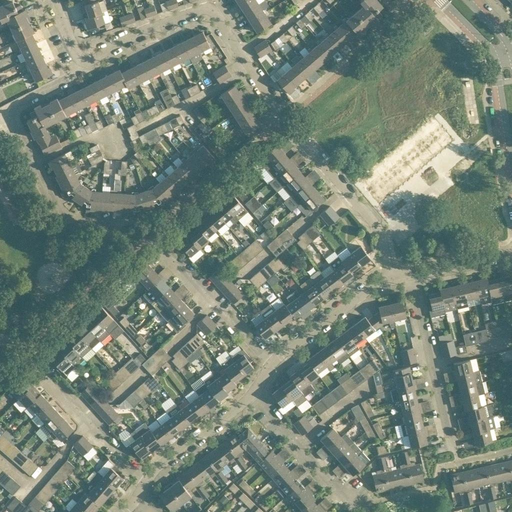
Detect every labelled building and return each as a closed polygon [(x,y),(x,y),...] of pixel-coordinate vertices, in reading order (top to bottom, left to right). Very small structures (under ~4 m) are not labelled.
[(84,18),(86,18),(104,11),(108,10),(104,0),(99,0),(98,1),(85,5),(80,7),(84,18)] [(241,8),(244,13),(258,4),(256,0),(243,0),(236,5),(239,9),(241,8)] [(358,0),(364,5),(365,4),(377,18),(381,14),(378,10),(383,6),(377,0),(358,0)] [(6,18),(11,28),(28,20),(26,16),(28,15),(25,8),(23,10),(20,4),(15,6),(13,1),(3,6),(2,4),(0,5),(0,21),(2,20),(6,18)] [(245,19),(248,24),(267,12),(265,9),(263,10),(258,4),(244,13),(248,18),(245,19)] [(317,4),(313,7),(319,14),(320,16),(325,13),(323,10),(317,4)] [(364,5),(356,12),(368,26),(372,23),(374,25),(379,20),(377,18),(365,4),(364,5)] [(152,15),(149,7),(144,9),(147,17),(152,15)] [(104,11),(86,18),(87,21),(85,22),(88,29),(105,23),(102,16),(105,15),(104,11)] [(309,11),(304,15),(310,21),(314,18),(309,11)] [(267,12),(248,24),(251,28),(254,27),(257,32),(271,23),(266,16),(269,15),(267,12)] [(356,12),(346,20),(359,35),(365,30),(364,29),(368,26),(356,12)] [(119,18),(122,26),(127,24),(124,16),(119,18)] [(344,23),(338,28),(349,40),(357,33),(359,35),(346,20),(344,18),(342,20),(344,23)] [(300,19),(296,22),(301,29),(305,25),(300,19)] [(11,28),(16,39),(17,40),(32,33),(34,31),(31,24),(30,25),(28,20),(11,28)] [(421,30),(425,34),(432,28),(428,24),(421,30)] [(335,30),(329,35),(340,48),(349,40),(338,28),(336,25),(333,28),(335,30)] [(291,26),(287,30),(292,36),(297,32),(291,26)] [(203,32),(192,37),(200,52),(201,54),(204,53),(203,50),(210,46),(203,32)] [(16,39),(14,40),(14,41),(15,44),(18,43),(21,50),(36,43),(32,33),(17,40),(16,39)] [(326,37),(321,42),(331,55),(340,48),(329,35),(327,33),(324,35),(326,37)] [(283,34),(278,37),(284,43),(288,40),(283,34)] [(192,37),(182,42),(190,57),(191,59),(194,58),(193,55),(200,52),(192,37)] [(265,40),(254,47),(260,57),(272,50),(265,40)] [(275,40),(271,43),(270,43),(275,50),(279,47),(275,40)] [(318,45),(312,50),(323,62),(331,55),(321,42),(319,40),(316,43),(318,45)] [(182,42),(172,47),(180,62),(181,65),(184,63),(182,61),(190,57),(182,42)] [(21,50),(19,51),(20,54),(23,53),(26,60),(41,53),(36,43),(21,50)] [(172,47),(162,52),(170,67),(171,70),(174,68),(172,66),(180,62),(172,47)] [(309,52),(303,57),(314,70),(323,62),(312,50),(310,47),(307,50),(309,52)] [(162,52),(152,57),(159,72),(161,75),(163,74),(162,71),(170,67),(162,52)] [(26,60),(23,61),(24,62),(25,65),(28,63),(31,70),(31,71),(46,64),(41,53),(26,60)] [(300,60),(294,65),(305,77),(314,70),(303,57),(301,55),(298,57),(300,60)] [(152,57),(142,63),(149,78),(150,80),(151,80),(153,79),(152,76),(159,73),(159,72),(152,57)] [(287,62),(279,69),(281,72),(284,70),(286,72),(297,85),(305,77),(294,65),(293,62),(290,65),(287,62)] [(142,63),(131,68),(139,83),(140,85),(143,84),(142,81),(149,78),(142,63)] [(31,70),(28,72),(30,75),(32,74),(36,81),(48,76),(52,73),(49,66),(48,67),(46,64),(31,71),(31,70)] [(225,66),(225,65),(213,73),(216,78),(228,70),(225,66)] [(131,68),(121,73),(130,90),(133,89),(132,86),(139,83),(131,68)] [(120,69),(109,75),(117,89),(118,92),(122,90),(120,88),(127,84),(121,73),(120,69)] [(297,85),(286,72),(284,70),(281,72),(279,69),(270,77),(274,83),(277,80),(289,94),(295,89),(293,88),(297,85)] [(231,75),(228,70),(216,78),(219,82),(220,83),(231,75)] [(109,75),(99,80),(106,95),(107,95),(108,97),(111,95),(110,93),(117,89),(109,75)] [(99,80),(89,85),(96,100),(98,102),(101,101),(100,98),(106,95),(99,80)] [(197,84),(192,86),(196,94),(200,91),(197,84)] [(89,85),(78,90),(86,105),(88,108),(91,106),(90,103),(96,100),(89,85)] [(222,103),(224,106),(243,94),(240,89),(238,90),(235,85),(221,94),(225,101),(222,103)] [(196,94),(192,86),(187,89),(191,96),(196,94)] [(175,104),(172,97),(171,97),(167,88),(159,92),(168,108),(175,104)] [(78,90),(68,96),(75,110),(76,110),(77,113),(81,111),(79,108),(86,105),(78,90)] [(229,107),(233,114),(247,105),(244,100),(246,98),(243,94),(224,106),(226,109),(229,107)] [(176,95),(172,97),(175,104),(180,102),(176,95)] [(59,100),(58,101),(65,116),(66,115),(67,118),(70,116),(69,114),(69,113),(75,110),(68,96),(59,100)] [(65,116),(56,98),(50,101),(51,103),(42,107),(41,104),(34,108),(35,110),(30,113),(33,118),(27,120),(32,130),(31,130),(35,138),(36,137),(45,154),(62,146),(56,135),(51,138),(45,126),(65,116)] [(161,102),(156,105),(160,112),(165,109),(161,102)] [(156,105),(151,107),(155,115),(160,112),(156,105)] [(235,122),(237,125),(256,113),(253,108),(250,109),(247,105),(233,114),(237,120),(235,122)] [(155,115),(151,107),(146,110),(150,117),(155,115)] [(193,111),(202,122),(203,124),(206,121),(207,120),(197,107),(193,111)] [(139,108),(134,111),(136,115),(140,122),(145,120),(139,108)] [(89,124),(84,126),(87,133),(88,134),(93,131),(98,128),(95,122),(90,113),(84,115),(89,124)] [(111,115),(114,122),(114,123),(119,120),(115,113),(111,115)] [(256,113),(237,125),(239,128),(241,126),(246,133),(260,124),(256,119),(259,117),(256,113)] [(114,122),(111,115),(110,114),(105,116),(109,125),(114,122)] [(136,115),(131,117),(134,124),(135,125),(140,122),(136,115)] [(180,115),(170,120),(174,128),(184,122),(180,115)] [(95,122),(98,128),(98,130),(103,127),(100,120),(95,122)] [(202,122),(198,126),(204,134),(205,134),(212,129),(206,121),(203,124),(202,122)] [(165,123),(158,127),(162,134),(168,130),(165,123)] [(134,124),(127,128),(129,133),(136,129),(137,129),(135,125),(134,124)] [(83,125),(78,128),(82,135),(87,133),(84,126),(83,125)] [(73,130),(76,135),(77,138),(82,135),(78,128),(73,130)] [(155,128),(144,133),(148,141),(159,135),(155,128)] [(132,141),(139,137),(139,136),(137,132),(129,136),(132,141)] [(139,136),(139,137),(142,143),(148,141),(144,133),(139,136)] [(208,146),(212,150),(218,145),(214,140),(208,146)] [(97,144),(91,147),(89,148),(91,153),(99,149),(97,144)] [(258,160),(266,169),(285,153),(277,144),(258,160)] [(195,148),(192,151),(205,165),(208,162),(209,164),(215,159),(203,145),(197,150),(195,148)] [(218,145),(212,150),(215,154),(221,149),(218,145)] [(99,149),(91,153),(93,156),(94,158),(102,154),(99,149)] [(138,150),(134,154),(139,160),(143,157),(138,150)] [(65,154),(49,161),(52,168),(54,168),(56,172),(74,164),(72,159),(74,158),(70,151),(65,154)] [(184,157),(183,158),(196,173),(205,165),(192,151),(190,152),(192,155),(186,160),(184,157)] [(266,169),(274,178),(293,162),(285,153),(266,169)] [(104,158),(102,154),(94,158),(93,156),(88,159),(92,166),(102,161),(104,158)] [(175,165),(174,166),(186,181),(196,173),(183,158),(181,160),(183,162),(177,167),(175,165)] [(106,159),(104,162),(104,173),(112,174),(112,168),(109,168),(110,160),(106,159)] [(126,161),(122,161),(121,169),(118,169),(118,174),(126,175),(127,164),(126,161)] [(283,186),(288,182),(300,171),(293,162),(274,178),(274,179),(275,178),(283,186)] [(57,175),(56,176),(60,184),(77,176),(73,167),(75,166),(74,164),(56,172),(57,175)] [(167,172),(165,174),(177,189),(186,181),(174,166),(172,167),(174,169),(169,174),(167,172)] [(314,168),(305,175),(311,183),(320,176),(314,168)] [(283,186),(282,187),(290,196),(296,191),(308,181),(305,177),(305,176),(300,171),(288,182),(283,186)] [(166,177),(157,184),(171,200),(172,200),(170,198),(177,191),(176,190),(177,189),(165,174),(164,175),(166,177)] [(98,210),(99,210),(101,192),(92,191),(80,183),(77,176),(60,184),(58,185),(63,197),(71,193),(78,198),(76,200),(77,201),(79,198),(86,203),(86,212),(98,213),(98,210)] [(237,194),(242,190),(237,184),(233,179),(228,184),(232,188),(237,194)] [(290,196),(298,206),(303,201),(316,190),(312,185),(308,181),(296,191),(290,196)] [(127,194),(125,212),(126,212),(126,215),(138,216),(139,207),(147,204),(148,207),(149,207),(148,204),(156,202),(162,208),(171,200),(157,184),(152,189),(135,194),(127,194)] [(108,209),(112,209),(114,190),(110,189),(110,192),(101,192),(99,210),(108,211),(108,209)] [(116,211),(125,212),(127,194),(117,193),(118,190),(114,190),(112,209),(117,209),(116,211)] [(242,190),(237,194),(243,201),(248,197),(242,190)] [(316,190),(303,201),(298,206),(307,217),(313,211),(312,210),(324,199),(316,190)] [(233,194),(223,202),(238,219),(247,211),(233,194)] [(253,212),(256,209),(257,208),(262,205),(254,195),(245,203),(253,212)] [(223,202),(214,210),(225,222),(230,218),(234,223),(238,219),(223,202)] [(262,205),(257,208),(261,212),(266,208),(263,204),(262,205)] [(320,214),(325,220),(335,211),(330,206),(320,214)] [(256,209),(253,212),(258,219),(262,216),(263,215),(261,212),(257,208),(256,209)] [(214,210),(205,218),(216,230),(225,222),(214,210)] [(335,211),(325,220),(330,225),(340,217),(335,211)] [(205,218),(196,225),(209,240),(207,238),(216,230),(205,218)] [(268,220),(263,224),(268,231),(273,227),(268,220)] [(313,224),(305,232),(312,241),(321,233),(313,224)] [(198,228),(189,236),(200,248),(209,240),(196,225),(196,226),(198,228)] [(286,228),(277,237),(281,242),(291,234),(286,228)] [(312,241),(305,232),(298,237),(300,239),(297,242),(305,251),(308,249),(306,246),(312,241)] [(291,234),(281,242),(286,248),(296,239),(291,234)] [(200,248),(189,236),(180,244),(190,256),(188,257),(193,262),(204,253),(200,248)] [(267,246),(271,251),(281,242),(277,237),(267,246)] [(256,239),(250,244),(258,253),(263,248),(256,239)] [(281,242),(271,251),(276,257),(286,248),(281,242)] [(250,244),(246,247),(254,256),(258,253),(250,244)] [(361,246),(351,253),(361,266),(371,259),(361,246)] [(246,247),(237,255),(245,264),(254,256),(246,247)] [(334,251),(325,258),(329,263),(334,270),(344,283),(353,276),(352,274),(342,260),(338,256),(334,251)] [(351,253),(342,260),(352,274),(361,266),(351,253)] [(245,264),(237,255),(228,263),(236,272),(245,264)] [(273,258),(268,263),(276,273),(281,268),(283,270),(287,267),(285,265),(283,262),(279,257),(275,260),(273,258)] [(136,262),(123,274),(124,274),(126,276),(134,285),(134,286),(135,285),(141,280),(153,269),(148,263),(145,260),(143,261),(141,258),(136,262)] [(268,263),(259,270),(267,280),(276,273),(268,263)] [(166,265),(158,272),(164,280),(172,274),(166,265)] [(209,277),(214,282),(223,273),(219,268),(209,277)] [(141,280),(149,289),(161,278),(153,269),(141,280)] [(259,270),(254,275),(263,284),(267,280),(259,270)] [(334,270),(324,277),(334,290),(344,283),(334,270)] [(319,271),(310,278),(324,297),(334,290),(324,277),(319,271)] [(223,273),(214,282),(219,288),(228,279),(223,273)] [(511,280),(511,275),(499,278),(503,294),(504,301),(511,299),(511,280)] [(151,303),(157,298),(169,286),(161,278),(149,289),(143,294),(151,303)] [(300,285),(305,291),(315,305),(324,297),(310,278),(300,285)] [(486,278),(475,281),(479,297),(481,305),(492,303),(486,278)] [(487,278),(486,278),(492,303),(493,304),(504,301),(503,294),(499,278),(487,281),(487,278)] [(475,281),(463,283),(467,299),(479,297),(475,281)] [(455,282),(451,283),(451,286),(455,302),(457,310),(469,307),(467,299),(463,283),(456,285),(455,282)] [(181,298),(189,290),(181,283),(173,290),(181,298)] [(223,293),(228,298),(238,289),(233,284),(223,293)] [(157,298),(151,303),(155,308),(159,312),(165,306),(177,295),(174,291),(169,286),(157,298)] [(451,286),(440,289),(440,292),(445,312),(457,310),(455,302),(451,286)] [(238,289),(228,298),(233,304),(243,295),(238,289)] [(296,290),(291,293),(308,315),(312,312),(310,308),(315,305),(305,291),(300,295),(296,290)] [(440,292),(428,295),(431,307),(429,308),(431,317),(446,314),(445,312),(440,292)] [(111,293),(101,302),(108,310),(113,305),(118,301),(111,293)] [(284,303),(296,319),(301,315),(303,319),(308,315),(291,293),(287,297),(290,302),(286,305),(284,303)] [(165,306),(159,312),(167,321),(185,304),(181,299),(177,295),(165,306)] [(402,301),(390,304),(394,320),(406,317),(402,301)] [(284,303),(274,311),(284,324),(293,317),(295,319),(296,319),(284,303)] [(194,313),(185,304),(167,321),(174,328),(173,329),(177,332),(186,324),(184,322),(192,315),(194,313)] [(269,304),(260,311),(260,312),(265,318),(275,331),(284,324),(274,311),(270,305),(269,304)] [(379,311),(373,316),(378,327),(382,324),(382,323),(389,321),(391,328),(396,327),(394,320),(390,304),(379,307),(379,311)] [(113,305),(108,310),(114,316),(119,311),(113,305)] [(91,312),(91,313),(93,315),(109,333),(115,339),(117,336),(112,330),(118,325),(108,314),(102,307),(96,312),(94,309),(91,312)] [(89,318),(84,323),(95,335),(100,340),(101,341),(109,333),(91,313),(87,316),(89,318)] [(192,315),(184,322),(186,324),(194,317),(192,315)] [(197,324),(202,329),(212,320),(207,315),(197,324)] [(365,316),(355,324),(365,337),(378,327),(373,316),(368,320),(365,316)] [(124,317),(119,321),(125,327),(129,323),(124,317)] [(275,331),(265,318),(255,325),(265,338),(275,331)] [(212,320),(202,329),(207,334),(217,325),(212,320)] [(84,323),(75,331),(86,343),(91,348),(100,340),(95,335),(84,323)] [(129,323),(125,327),(130,333),(133,336),(137,332),(135,329),(129,323)] [(511,334),(509,323),(498,326),(501,337),(511,334)] [(355,324),(346,331),(355,344),(365,337),(355,324)] [(498,326),(486,329),(489,340),(501,337),(498,326)] [(484,341),(482,330),(474,331),(477,343),(484,341)] [(75,331),(66,339),(82,356),(91,348),(86,343),(75,331)] [(346,331),(336,338),(350,357),(359,350),(355,344),(346,331)] [(477,343),(474,331),(463,334),(465,346),(477,343)] [(450,333),(439,336),(440,343),(442,350),(455,347),(453,340),(452,340),(450,333)] [(140,334),(135,339),(141,345),(146,341),(140,334)] [(336,338),(326,345),(336,359),(340,364),(350,357),(336,338)] [(66,339),(57,347),(76,367),(85,359),(82,356),(66,339)] [(191,339),(188,342),(196,350),(196,351),(199,348),(191,339)] [(188,342),(179,350),(187,359),(196,351),(188,342)] [(326,345),(317,352),(327,366),(331,371),(335,368),(331,362),(336,359),(326,345)] [(161,346),(152,355),(156,360),(166,352),(161,346)] [(76,367),(57,347),(48,356),(67,376),(76,367)] [(400,350),(402,357),(415,354),(413,347),(400,350)] [(455,347),(442,350),(443,357),(456,354),(456,353),(455,348),(455,347)] [(243,349),(231,357),(244,375),(254,368),(249,362),(253,359),(243,349)] [(175,358),(172,360),(177,366),(179,369),(183,366),(189,361),(187,359),(179,350),(173,355),(175,358)] [(215,356),(219,363),(229,356),(225,350),(215,356)] [(166,352),(156,360),(161,366),(171,357),(166,352)] [(317,352),(307,360),(309,362),(317,373),(327,366),(317,352)] [(415,354),(402,357),(404,365),(416,361),(415,354)] [(142,364),(147,369),(156,360),(152,355),(142,364)] [(128,360),(136,369),(140,366),(132,357),(128,360)] [(230,357),(221,364),(226,371),(234,382),(244,375),(231,357),(230,357)] [(453,363),(456,375),(472,371),(470,359),(453,363)] [(156,360),(147,369),(152,375),(161,366),(156,360)] [(373,360),(369,363),(376,372),(380,369),(373,360)] [(309,362),(299,369),(309,383),(313,388),(323,381),(317,373),(309,362)] [(376,372),(369,363),(365,365),(373,375),(376,372)] [(117,370),(114,373),(122,382),(125,379),(131,374),(123,365),(117,370)] [(393,370),(397,388),(416,383),(415,378),(412,379),(409,366),(393,370)] [(299,369),(290,376),(292,379),(305,396),(314,389),(313,388),(309,383),(299,369)] [(210,370),(201,377),(203,381),(205,383),(219,401),(228,394),(226,392),(213,373),(210,370)] [(218,370),(213,373),(226,392),(236,384),(234,382),(226,371),(225,372),(221,375),(218,370)] [(445,381),(453,379),(451,370),(442,372),(445,381)] [(456,375),(453,376),(454,381),(457,380),(459,387),(482,381),(479,370),(472,371),(456,375)] [(122,382),(114,373),(111,377),(119,385),(122,382)] [(353,374),(349,377),(357,387),(361,383),(353,374)] [(8,387),(18,398),(32,385),(24,376),(16,383),(14,381),(8,387)] [(111,377),(105,382),(113,391),(119,385),(111,377)] [(148,377),(143,382),(151,391),(152,393),(158,388),(162,385),(154,377),(150,380),(148,377)] [(357,387),(349,377),(346,379),(353,389),(357,387)] [(292,379),(282,386),(292,400),(292,399),(296,404),(302,412),(312,405),(307,399),(292,379)] [(346,379),(340,384),(347,394),(353,389),(346,379)] [(457,394),(458,399),(462,398),(478,395),(484,393),(485,393),(482,381),(459,387),(460,393),(457,394)] [(195,390),(199,395),(211,411),(215,408),(213,405),(219,401),(205,383),(195,390)] [(375,385),(377,393),(383,391),(381,383),(375,385)] [(393,401),(400,400),(416,396),(414,389),(418,388),(416,383),(397,388),(391,390),(393,401)] [(80,393),(85,398),(95,389),(90,384),(80,393)] [(340,384),(334,388),(341,398),(347,394),(340,384)] [(21,411),(24,409),(41,393),(32,385),(18,398),(13,402),(21,411)] [(282,386),(272,393),(282,407),(278,409),(282,414),(296,404),(292,399),(292,400),(282,386)] [(137,387),(134,390),(142,399),(145,396),(137,387)] [(334,388),(330,391),(338,401),(341,398),(334,388)] [(85,398),(90,403),(100,395),(95,389),(85,398)] [(134,390),(131,393),(139,402),(142,399),(134,390)] [(338,401),(330,391),(327,394),(334,403),(338,401)] [(41,393),(24,409),(32,418),(36,413),(49,402),(48,401),(41,393)] [(478,395),(462,398),(462,399),(462,400),(463,404),(464,410),(467,409),(487,405),(484,393),(478,395)] [(327,394),(321,398),(328,408),(334,403),(327,394)] [(450,405),(458,405),(457,394),(449,395),(450,405)] [(100,395),(90,403),(94,408),(104,399),(100,395)] [(199,395),(190,402),(199,416),(209,409),(211,412),(211,411),(199,395)] [(400,400),(402,411),(419,407),(416,396),(400,400)] [(160,403),(164,409),(173,403),(169,397),(160,403)] [(321,398),(315,403),(323,412),(328,408),(321,398)] [(361,403),(365,410),(370,407),(366,400),(361,403)] [(36,413),(45,422),(57,411),(49,402),(36,413)] [(190,402),(180,410),(190,423),(199,416),(190,402)] [(175,403),(166,410),(170,417),(180,430),(190,423),(180,410),(175,403)] [(323,412),(315,403),(311,405),(319,415),(323,412)] [(99,413),(104,419),(113,410),(108,404),(99,413)] [(358,404),(351,408),(358,421),(359,420),(364,415),(358,404)] [(492,404),(487,405),(467,409),(470,421),(493,416),(492,412),(494,410),(492,404)] [(370,407),(365,410),(369,417),(374,414),(370,407)] [(402,411),(405,423),(421,419),(419,407),(402,411)] [(113,410),(104,419),(109,424),(118,415),(113,410)] [(40,427),(48,435),(65,420),(57,411),(45,422),(40,427)] [(293,423),(298,429),(308,421),(305,416),(304,415),(293,423)] [(470,421),(473,433),(489,429),(496,427),(493,416),(470,421)] [(170,417),(161,424),(171,437),(180,430),(170,417)] [(405,423),(400,424),(403,436),(408,435),(428,430),(426,425),(423,426),(421,419),(405,423)] [(48,436),(47,437),(50,440),(52,440),(57,436),(61,440),(73,429),(65,420),(48,435),(48,436)] [(308,421),(298,429),(302,435),(313,427),(308,421)] [(367,421),(361,424),(365,431),(371,428),(367,421)] [(378,421),(372,424),(376,432),(382,429),(378,421)] [(144,422),(134,430),(138,433),(151,452),(161,444),(151,431),(149,429),(144,422)] [(161,424),(151,431),(161,444),(171,437),(161,424)] [(246,448),(246,449),(259,440),(248,428),(236,436),(245,448),(246,448)] [(316,452),(319,456),(341,437),(333,428),(320,439),(325,444),(316,452)] [(371,428),(365,431),(369,438),(375,435),(371,428)] [(382,429),(376,432),(380,439),(386,436),(382,429)] [(489,429),(473,433),(476,445),(492,441),(489,429)] [(138,433),(134,430),(121,440),(130,452),(134,449),(141,459),(151,452),(138,433)] [(425,436),(429,435),(428,430),(408,435),(411,447),(427,443),(425,436)] [(332,452),(336,457),(353,442),(345,433),(341,437),(319,456),(323,460),(332,452)] [(0,436),(0,448),(3,451),(10,442),(1,434),(0,436)] [(242,451),(245,448),(236,436),(235,434),(225,441),(245,468),(247,466),(240,456),(243,454),(242,451)] [(83,435),(73,445),(78,450),(88,441),(83,435)] [(246,449),(258,461),(269,451),(259,440),(246,449)] [(78,450),(83,455),(93,446),(88,441),(78,450)] [(242,470),(245,468),(225,441),(215,449),(226,463),(229,460),(231,463),(235,460),(242,470)] [(3,451),(12,459),(20,450),(13,445),(10,442),(3,451)] [(338,464),(342,468),(357,455),(361,451),(353,442),(336,457),(341,462),(338,464)] [(388,444),(382,445),(384,453),(390,452),(388,444)] [(222,465),(226,463),(215,449),(206,456),(225,482),(228,480),(221,471),(224,468),(222,465)] [(12,459),(21,467),(29,458),(20,450),(12,459)] [(258,461),(266,470),(279,458),(272,450),(270,452),(269,451),(258,461)] [(345,466),(342,468),(345,472),(348,470),(353,475),(363,466),(365,464),(370,460),(361,451),(357,455),(345,466)] [(400,468),(396,469),(400,486),(412,484),(404,451),(401,452),(404,464),(400,465),(400,468)] [(407,451),(404,451),(412,484),(424,481),(420,463),(415,464),(414,461),(410,462),(407,451)] [(223,484),(225,482),(206,456),(196,463),(207,477),(210,474),(212,477),(216,474),(223,484)] [(383,456),(381,457),(388,489),(400,486),(396,469),(391,470),(391,467),(386,468),(383,456)] [(388,489),(381,457),(378,458),(381,469),(376,470),(377,473),(372,474),(377,492),(388,489)] [(29,458),(21,467),(24,470),(30,475),(38,466),(32,461),(29,458)] [(266,470),(273,478),(286,466),(279,458),(266,470)] [(109,459),(97,472),(115,487),(123,478),(119,474),(121,471),(109,459)] [(71,473),(76,468),(67,460),(62,466),(71,473)] [(511,474),(509,461),(497,463),(501,481),(506,480),(507,483),(511,482),(511,486),(511,474)] [(203,480),(207,477),(196,463),(186,470),(206,497),(209,495),(201,485),(205,482),(203,480)] [(497,463),(485,466),(493,498),(496,498),(493,486),(498,485),(497,482),(501,481),(497,463)] [(62,466),(59,469),(68,477),(71,473),(62,466)] [(273,478),(280,486),(293,474),(286,466),(273,478)] [(485,466),(474,469),(478,486),(482,485),(483,488),(487,487),(490,499),(493,498),(485,466)] [(59,469),(56,472),(65,480),(68,477),(59,469)] [(474,469),(462,472),(470,504),(473,503),(470,491),(474,490),(474,487),(478,486),(474,469)] [(3,470),(0,472),(0,483),(0,484),(4,486),(11,478),(8,475),(3,470)] [(204,498),(206,497),(186,470),(177,477),(188,491),(191,489),(193,492),(197,489),(204,498)] [(56,472),(51,477),(61,485),(65,480),(56,472)] [(89,481),(95,486),(107,496),(115,487),(97,472),(89,481)] [(470,504),(462,472),(450,474),(454,492),(459,491),(460,494),(464,493),(467,505),(470,504)] [(280,486),(287,494),(301,483),(293,474),(280,486)] [(55,491),(61,485),(51,477),(46,484),(55,491)] [(192,496),(188,491),(177,477),(178,480),(169,487),(182,504),(192,496)] [(11,478),(4,486),(7,490),(15,481),(11,478)] [(243,479),(238,484),(244,490),(249,485),(243,479)] [(233,483),(228,488),(234,493),(239,489),(233,483)] [(287,494),(295,502),(308,491),(301,483),(287,494)] [(46,484),(43,487),(48,491),(52,495),(55,492),(46,484)] [(249,485),(244,490),(251,496),(255,491),(249,485)] [(95,486),(87,495),(100,505),(107,496),(95,486)] [(43,487),(40,490),(49,498),(52,495),(43,487)] [(172,511),(182,504),(169,487),(159,494),(172,511)] [(73,491),(69,495),(77,502),(88,511),(94,511),(100,506),(100,505),(99,505),(87,495),(85,493),(81,489),(76,494),(73,491)] [(40,490),(35,497),(44,504),(49,498),(40,490)] [(299,511),(300,511),(315,499),(308,491),(295,502),(302,510),(299,511)] [(243,493),(238,497),(244,503),(249,498),(243,493)] [(258,494),(254,499),(260,505),(264,500),(258,494)] [(7,506),(12,511),(21,501),(16,496),(7,506)] [(39,510),(44,504),(35,497),(30,502),(32,504),(39,510)] [(249,498),(244,503),(250,509),(255,504),(249,498)] [(300,511),(316,511),(320,509),(313,501),(315,499),(300,511)] [(264,500),(260,505),(266,511),(270,506),(264,500)] [(21,501),(12,511),(13,511),(21,511),(27,506),(21,501)] [(496,511),(494,501),(488,502),(489,511),(496,511)] [(27,506),(21,511),(26,511),(30,509),(29,508),(32,504),(30,502),(27,506)] [(88,511),(77,502),(69,511),(70,511),(88,511)] [(485,503),(479,505),(480,511),(483,511),(487,511),(485,503)]
